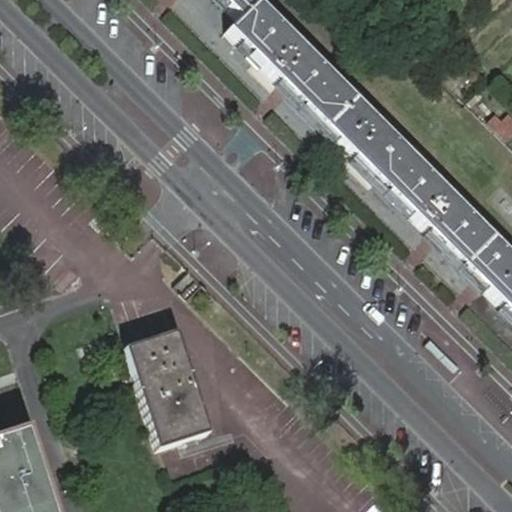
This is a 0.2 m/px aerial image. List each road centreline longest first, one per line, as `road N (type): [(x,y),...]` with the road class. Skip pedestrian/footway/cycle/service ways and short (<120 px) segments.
road 1 (tertiary): [(194,195),(511,511)]
road 2 (tertiary): [(511,464),(215,173)]
road 3 (tertiary): [(0,2),(194,195)]
road 4 (tertiary): [(215,173),(43,0)]
